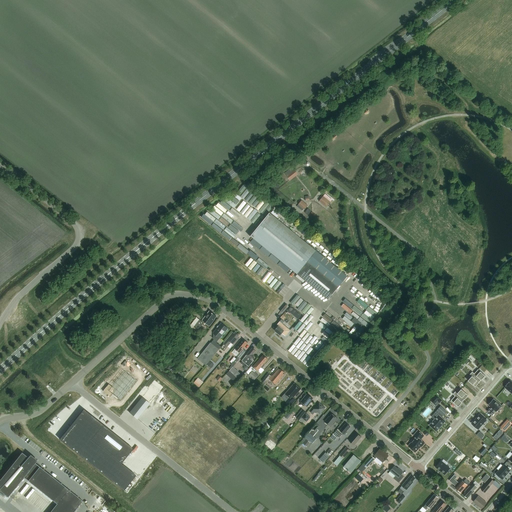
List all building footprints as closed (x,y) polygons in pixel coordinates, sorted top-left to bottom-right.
[(295,170),(287,176),(289,179),(297,172),(295,170)] [(244,213),(246,214),(244,217),(255,224),(261,214),(264,216),(268,211),(270,212),(272,208),(258,199),(257,200),(246,193),(234,212),(232,210),(229,214),(240,220),(244,213)] [(323,196),(319,201),(326,207),(331,202),(323,196)] [(299,215),(292,209),(289,212),(296,218),(299,215)] [(329,299),(348,276),(270,213),(251,236),(329,299)] [(229,214),(223,220),(233,229),(238,222),(229,214)] [(245,223),(239,223),(240,235),(244,235),(244,229),(249,229),(249,222),(245,222),(245,223)] [(234,236),(235,237),(238,233),(227,225),(222,233),(231,239),(234,236)] [(232,240),(240,247),(243,244),(235,237),(232,240)] [(254,263),(256,260),(250,254),(248,257),(254,263)] [(265,271),(267,268),(259,260),(256,263),(265,271)] [(262,278),(276,287),(281,279),(267,270),(262,278)] [(279,292),(286,285),(283,282),(276,290),(279,292)] [(345,285),(338,295),(342,297),(349,288),(345,285)] [(298,293),(291,303),(298,308),(300,306),(304,308),(309,302),(298,293)] [(269,298),(267,301),(275,308),(277,305),(269,298)] [(352,310),(354,306),(346,300),(344,304),(352,310)] [(358,321),(367,328),(372,322),(364,316),(365,314),(371,319),(373,316),(369,313),(372,309),(362,301),(359,305),(367,310),(364,314),(355,307),(352,311),(361,318),(358,321)] [(307,312),(313,305),(310,303),(304,310),(307,312)] [(314,305),(306,315),(310,318),(318,308),(314,305)] [(332,332),(338,324),(342,327),(348,318),(330,305),(318,322),(332,332)] [(319,309),(311,318),(314,321),(322,312),(319,309)] [(213,320),(216,316),(210,311),(202,321),(200,319),(194,326),(198,329),(203,323),(205,325),(207,323),(210,325),(213,321),(213,320)] [(304,315),(297,324),(306,331),(313,322),(304,315)] [(199,319),(196,317),(184,332),(188,336),(190,333),(190,331),(199,319)] [(280,322),(277,324),(279,325),(275,330),(281,335),(282,333),(286,336),(290,330),(280,322)] [(220,338),(228,328),(221,323),(213,333),(217,336),(211,343),(211,342),(197,358),(206,365),(221,346),(216,342),(220,338)] [(316,323),(307,333),(315,340),(324,330),(316,323)] [(234,344),(239,338),(238,337),(239,336),(235,332),(234,333),(233,332),(224,343),(228,346),(231,342),(234,344)] [(240,358),(246,351),(243,349),(248,343),(243,339),(233,352),(234,353),(234,354),(236,355),(238,356),(240,358)] [(253,348),(253,347),(242,360),(243,361),(241,363),(244,366),(246,364),(249,366),(254,360),(252,358),(254,355),(253,354),(256,350),(255,350),(255,349),(254,348),(253,348)] [(263,355),(253,366),(252,365),(246,372),(254,380),(259,375),(255,372),(257,369),(258,371),(261,367),(262,368),(265,365),(264,364),(268,359),(263,355)] [(233,366),(240,358),(238,356),(234,361),(233,361),(231,364),(231,365),(233,366)] [(240,373),(233,367),(226,374),(233,380),(237,377),(240,373)] [(276,384),(284,374),(283,373),(284,372),(280,369),(280,370),(278,369),(272,376),(268,373),(264,378),(261,376),(258,381),(260,383),(262,380),(265,383),(269,379),(276,384)] [(471,373),(480,381),(481,380),(485,375),(478,369),(475,373),(472,372),(471,373)] [(109,384),(103,391),(108,396),(109,395),(111,396),(112,394),(120,400),(136,381),(124,371),(112,387),(109,384)] [(479,382),(480,381),(471,373),(470,374),(472,376),(468,380),(475,387),(479,382)] [(193,382),(199,387),(203,382),(197,377),(193,382)] [(301,389),(295,383),(285,393),(290,397),(286,401),(291,405),(296,400),(293,397),(301,389)] [(454,393),(463,401),(464,400),(469,395),(461,389),(458,393),(456,391),(454,393)] [(310,396),(307,393),(301,401),(301,402),(301,404),(303,405),(305,405),(305,404),(308,406),(311,402),(311,401),(313,398),(311,396),(310,396)] [(462,402),(463,401),(454,393),(453,394),(455,396),(451,400),(458,406),(463,402),(462,402)] [(141,396),(128,412),(136,418),(148,403),(141,396)] [(502,408),(494,401),(489,407),(492,409),(489,413),(493,417),(496,413),(497,414),(502,408)] [(319,403),(311,413),(313,414),(315,412),(315,413),(317,413),(318,412),(320,413),(325,408),(319,403)] [(81,407),(57,437),(121,488),(133,473),(118,461),(130,446),(81,407)] [(438,416),(429,427),(436,433),(445,422),(441,419),(443,417),(446,413),(440,408),(437,412),(440,414),(438,417),(438,416)] [(299,420),(306,412),(303,410),(296,417),(299,420)] [(307,422),(311,417),(306,414),(302,418),(307,422)] [(329,416),(325,421),(331,427),(333,424),(334,424),(335,422),(338,418),(332,414),(330,417),(329,416)] [(480,414),(472,423),(478,429),(486,419),(480,414)] [(498,415),(493,420),(500,426),(505,421),(498,415)] [(169,441),(180,450),(199,426),(187,417),(169,441)] [(347,431),(351,426),(346,423),(340,430),(338,428),(333,434),(339,439),(343,433),(346,435),(348,432),(347,431)] [(317,438),(314,436),(316,433),(312,429),(310,433),(309,432),(305,437),(313,443),(317,438)] [(409,446),(415,452),(421,446),(425,443),(421,439),(424,435),(418,430),(414,435),(416,437),(409,446)] [(356,432),(349,440),(355,445),(361,437),(356,432)] [(211,434),(192,459),(203,468),(222,443),(211,434)] [(337,466),(343,458),(350,451),(346,447),(339,455),(340,455),(334,463),(337,466)] [(383,462),(388,455),(380,449),(375,455),(383,462)] [(38,461),(30,454),(27,457),(22,452),(0,479),(0,490),(8,497),(24,477),(57,504),(50,511),(73,511),(83,501),(36,463),(38,461)] [(325,452),(320,458),(324,462),(330,455),(325,452)] [(351,473),(356,467),(361,461),(354,454),(344,467),(351,473)] [(362,472),(375,458),(372,455),(363,464),(358,469),(362,472)] [(436,467),(445,474),(450,468),(441,461),(436,467)] [(509,470),(503,465),(496,473),(502,478),(509,470)] [(398,468),(394,466),(390,471),(388,474),(394,478),(393,478),(399,483),(404,476),(402,474),(403,472),(398,468)] [(464,489),(470,482),(466,479),(464,481),(462,480),(460,483),(455,479),(457,476),(455,474),(449,480),(457,487),(456,488),(461,492),(463,489),(464,489)] [(485,482),(490,477),(487,474),(482,479),(485,482)] [(400,488),(404,492),(407,489),(412,483),(411,482),(415,478),(411,475),(402,485),(400,488)] [(495,481),(491,478),(481,489),(485,493),(495,481)] [(473,490),(477,486),(473,483),(471,486),(470,485),(465,491),(466,492),(463,494),(467,497),(470,493),(472,494),(474,491),(473,490)] [(405,496),(402,493),(397,500),(400,502),(405,496)] [(426,510),(429,507),(431,509),(437,501),(436,501),(438,498),(434,494),(426,504),(423,507),(426,510)] [(482,509),(487,502),(478,495),(473,501),(482,509)] [(432,511),(440,511),(443,509),(443,508),(446,504),(442,500),(432,511)]
